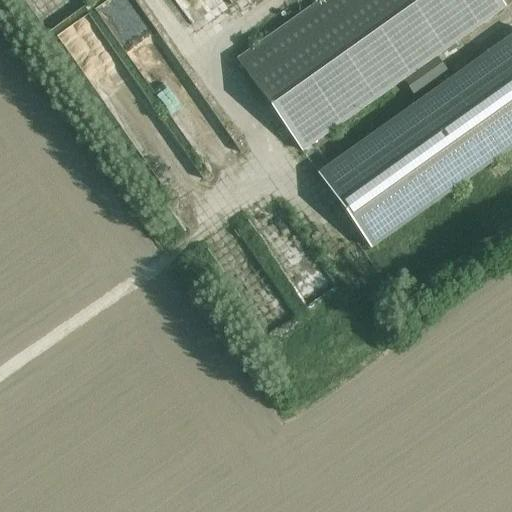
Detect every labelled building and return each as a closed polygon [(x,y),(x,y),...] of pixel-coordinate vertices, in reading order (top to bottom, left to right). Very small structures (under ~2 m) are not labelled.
[(105,39),(135,19),(121,0),(100,0),(85,10),(105,39)] [(321,0),(237,60),(302,152),(504,8),(498,0),(321,0)] [(144,34),(124,51),(134,64),(155,47),(144,34)] [(494,155),(497,159),(511,147),(511,36),(444,85),(446,88),(320,178),(370,248),(371,248),(369,245),(419,209),(433,199),(494,155)] [(409,93),(440,70),(434,62),(403,84),(409,93)] [(249,293),(269,319),(287,305),(267,279),(249,293)] [(336,313),(323,282),(301,292),(325,346),(361,330),(351,306),(336,313)]
